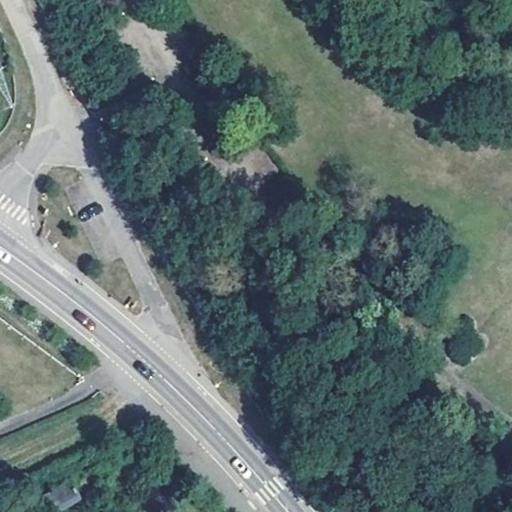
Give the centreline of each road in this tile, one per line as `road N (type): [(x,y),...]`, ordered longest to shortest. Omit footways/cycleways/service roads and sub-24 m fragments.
road 1 (secondary): [(288,511),(138,355),(0,247)]
road 2 (unclassified): [(0,198),(52,116),(39,62),(9,0)]
